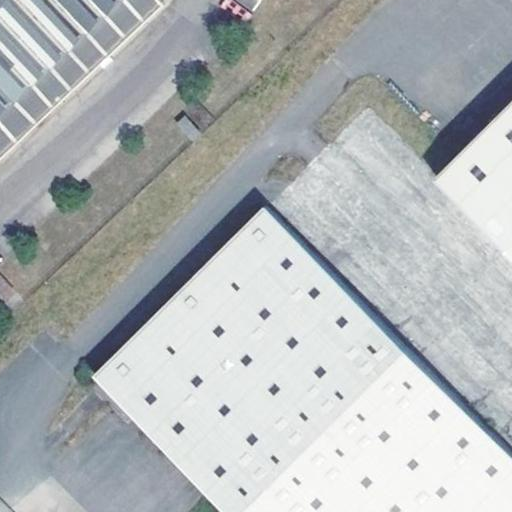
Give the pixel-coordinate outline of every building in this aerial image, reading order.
[(0,0),(0,159),(163,3),(160,0),(0,0)] [(236,0),(252,11),(260,0),(236,0)] [(511,511),(511,98),(439,172),(368,101),(98,374),(237,511),(511,511)] [(186,115),(176,123),(190,141),(200,134),(186,115)] [(0,295),(6,301),(15,291),(0,275),(0,295)]
